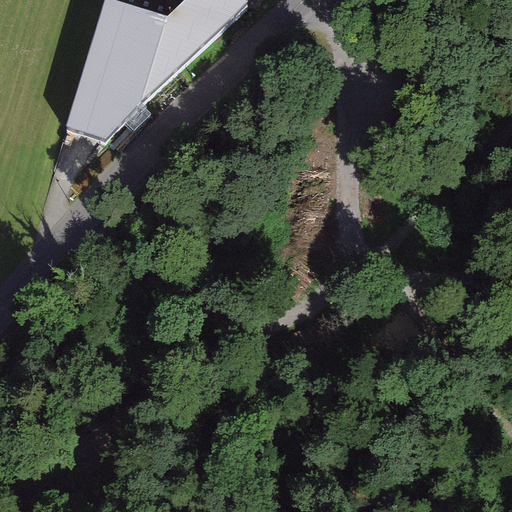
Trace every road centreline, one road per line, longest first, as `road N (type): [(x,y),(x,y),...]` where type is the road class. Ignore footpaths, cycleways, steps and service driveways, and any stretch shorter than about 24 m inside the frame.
road 1 (unclassified): [(305,0),(0,305)]
road 2 (track): [(357,284),(0,492)]
road 3 (track): [(357,284),(348,93),(365,0)]
road 4 (track): [(511,432),(357,284)]
road 5 (track): [(511,163),(357,284)]
road 6 (track): [(511,276),(357,284)]
